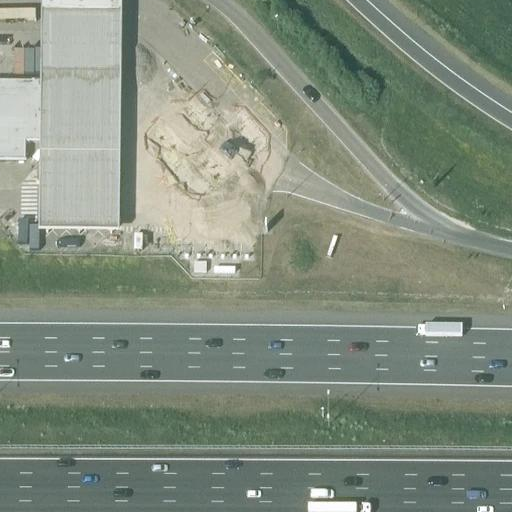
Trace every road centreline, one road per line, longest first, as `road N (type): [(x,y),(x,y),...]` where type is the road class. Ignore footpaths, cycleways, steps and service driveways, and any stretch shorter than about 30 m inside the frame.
road 1 (motorway): [(511,360),(0,355)]
road 2 (motorway): [(0,487),(511,491)]
road 3 (motorway): [(511,122),(416,56),(356,0)]
